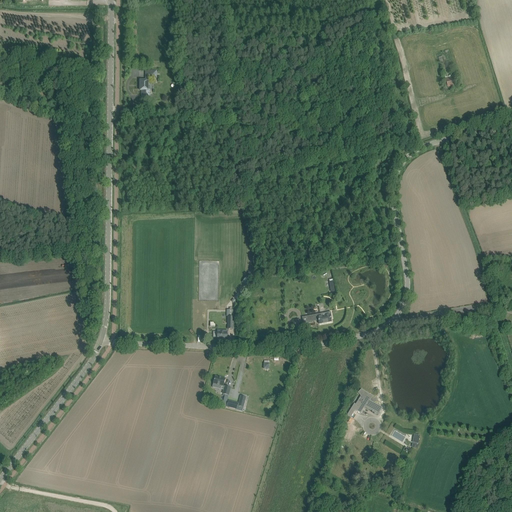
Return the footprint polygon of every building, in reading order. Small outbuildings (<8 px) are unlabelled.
[(156,78),(156,71),(146,71),(146,81),(140,81),(140,91),(142,91),(142,97),(149,97),(149,91),(148,91),(148,78),(156,78)] [(448,87),(457,84),(454,74),(445,77),(448,87)] [(331,322),(331,319),(331,318),(330,312),(302,318),(303,324),(307,323),(318,321),(319,324),(331,322)] [(227,340),(227,331),(217,330),(217,340),(227,340)] [(222,379),(215,377),(213,384),(221,386),(221,389),(224,390),(223,394),(228,396),(230,388),(225,386),(225,387),(223,386),(225,378),(222,378),(222,379)] [(364,407),(365,406),(373,411),(372,412),(378,415),(382,408),(376,405),(376,406),(368,401),(371,396),(368,394),(367,395),(361,391),(362,390),(361,390),(358,393),(363,396),(360,399),(357,403),(356,405),(354,404),(347,416),(351,418),(352,417),(351,417),(355,411),(360,414),(364,407)] [(237,410),(239,403),(228,400),(227,407),(237,410)] [(384,445),(401,453),(402,449),(393,445),(394,444),(386,441),(384,445)]
